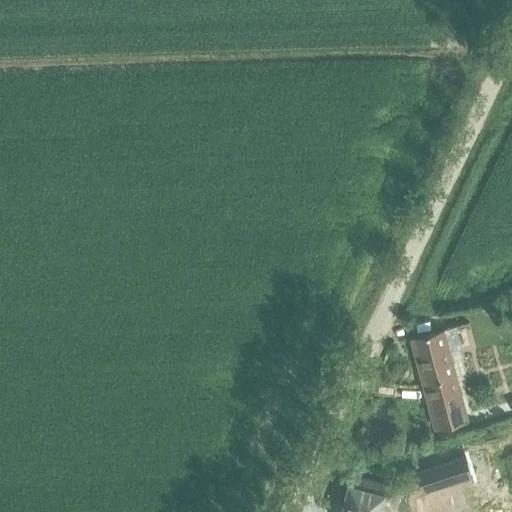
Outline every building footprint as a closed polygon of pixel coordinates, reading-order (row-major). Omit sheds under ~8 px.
[(411,347),(436,424),(466,414),(440,337),(411,347)] [(497,412),(511,407),(511,390),(492,397),(497,412)] [(416,461),(431,506),(464,495),(448,450),(416,461)] [(352,511),(388,511),(389,509),(398,511),(400,511),(408,486),(385,480),(382,489),(360,483),(352,511)] [(511,511),(511,500),(485,509),(485,511),(511,511)]
